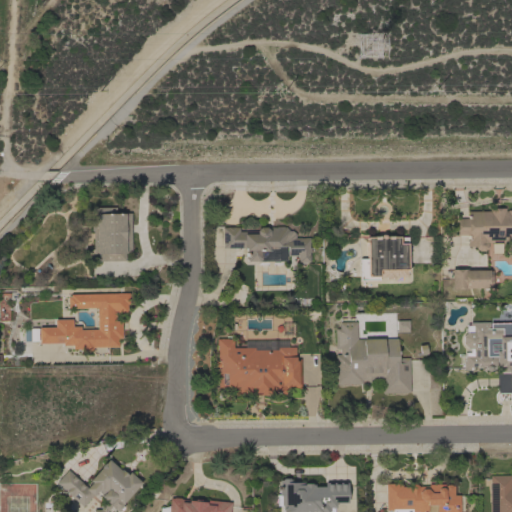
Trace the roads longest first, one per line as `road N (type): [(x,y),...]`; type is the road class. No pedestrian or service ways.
road 1 (residential): [(511,166),(59,173)]
road 2 (residential): [(177,439),(511,433)]
road 3 (residential): [(187,174),(190,277),(173,363),(177,439)]
road 4 (track): [(207,0),(23,174)]
